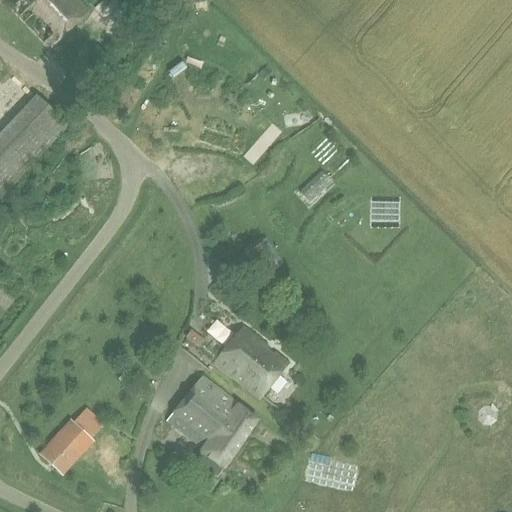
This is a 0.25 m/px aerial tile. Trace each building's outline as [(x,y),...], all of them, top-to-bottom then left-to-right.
[(0,0),(50,53),(93,13),(80,0),(0,0)] [(0,202),(69,128),(36,98),(0,137),(0,202)] [(299,192),(309,204),(332,183),(321,172),(299,192)] [(246,225),(227,205),(212,218),(231,239),(246,225)] [(245,330),(216,364),(260,401),(289,367),(245,330)] [(261,423),(203,379),(169,423),(204,449),(201,453),(201,454),(196,460),(217,477),(224,468),(225,469),(261,423)] [(91,444),(72,426),(44,455),(64,474),(91,444)]
